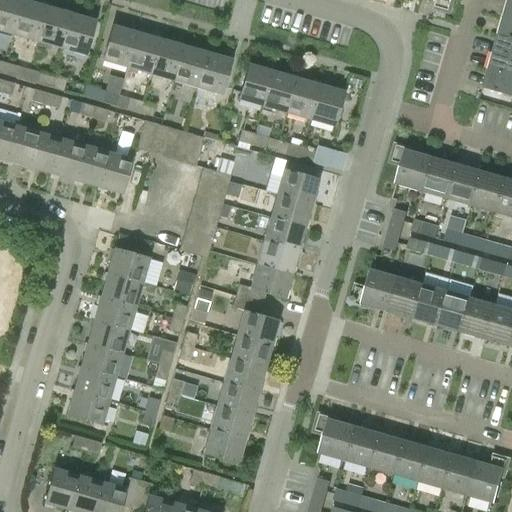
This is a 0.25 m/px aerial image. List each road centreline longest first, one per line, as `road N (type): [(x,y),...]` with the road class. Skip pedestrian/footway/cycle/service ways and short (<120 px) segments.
road 1 (residential): [(0,487),(83,210)]
road 2 (residential): [(324,320),(378,110)]
road 3 (residential): [(511,445),(308,384)]
road 4 (residential): [(511,376),(324,320)]
road 5 (residential): [(378,110),(394,52),(389,38),(380,26),(296,0)]
road 6 (residential): [(269,511),(308,384)]
road 7 (residential): [(83,210),(164,229),(191,188)]
road 8 (residential): [(440,127),(473,0)]
